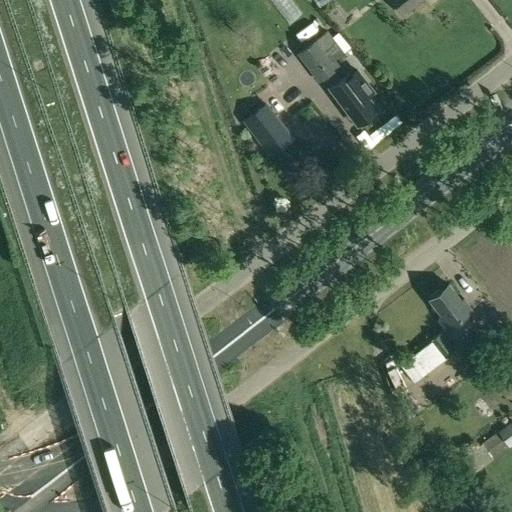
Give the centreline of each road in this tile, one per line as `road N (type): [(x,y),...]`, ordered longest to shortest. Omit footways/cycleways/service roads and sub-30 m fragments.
road 1 (unclassified): [(0,460),(511,64)]
road 2 (primary): [(13,511),(511,125)]
road 3 (motorway): [(229,511),(63,0)]
road 4 (motorway): [(0,81),(135,511)]
road 5 (unclassified): [(511,187),(242,394)]
road 6 (unclassified): [(77,511),(92,511),(242,394)]
